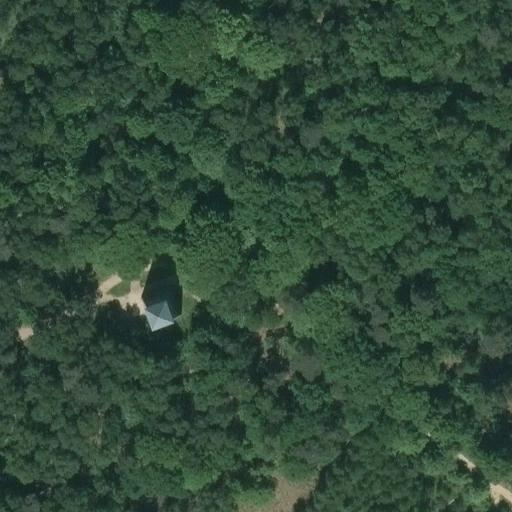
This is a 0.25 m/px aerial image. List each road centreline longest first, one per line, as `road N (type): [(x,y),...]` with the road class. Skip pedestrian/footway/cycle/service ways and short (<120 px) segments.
road 1 (track): [(511,501),(205,268)]
road 2 (track): [(211,0),(205,268)]
